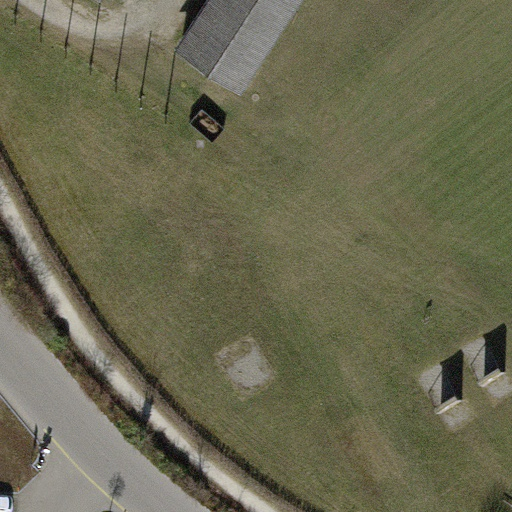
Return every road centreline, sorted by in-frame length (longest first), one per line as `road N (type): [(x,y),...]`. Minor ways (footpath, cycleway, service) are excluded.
road 1 (unclassified): [(0,332),(100,451),(168,511)]
road 2 (track): [(36,0),(80,27),(104,31),(128,28),(156,0)]
